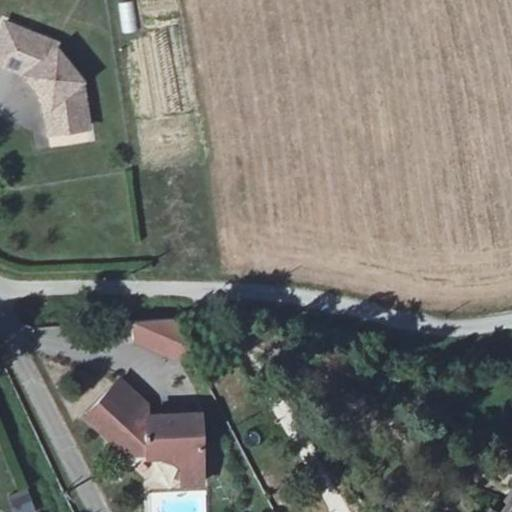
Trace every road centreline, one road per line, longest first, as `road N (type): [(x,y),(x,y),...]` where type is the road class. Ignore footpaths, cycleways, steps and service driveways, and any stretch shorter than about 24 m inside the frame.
road 1 (residential): [(0,289),(260,286)]
road 2 (unclassified): [(260,286),(426,321),(511,317)]
road 3 (unknown): [(0,327),(93,511)]
